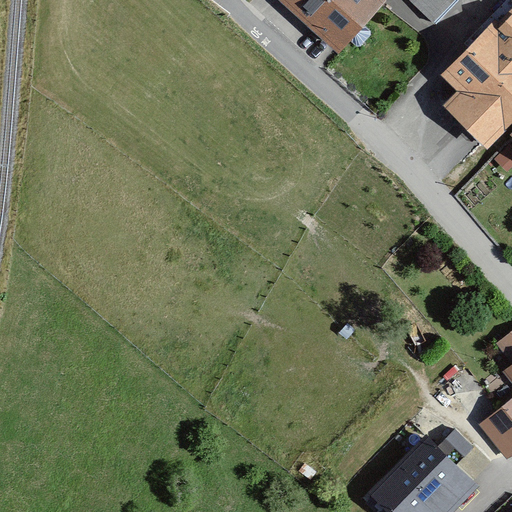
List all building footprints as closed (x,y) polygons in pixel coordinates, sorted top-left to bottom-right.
[(378,6),(372,0),(275,0),(333,54),(378,6)] [(458,0),(407,0),(433,26),(458,0)] [(511,0),(435,73),(455,94),(440,108),(477,147),(511,114),(511,0)] [(511,333),(495,347),(511,368),(503,374),(511,385),(511,401),(505,408),(511,416),(511,333)] [(469,511),(478,503),(396,429),(342,487),(369,511),(469,511)]
